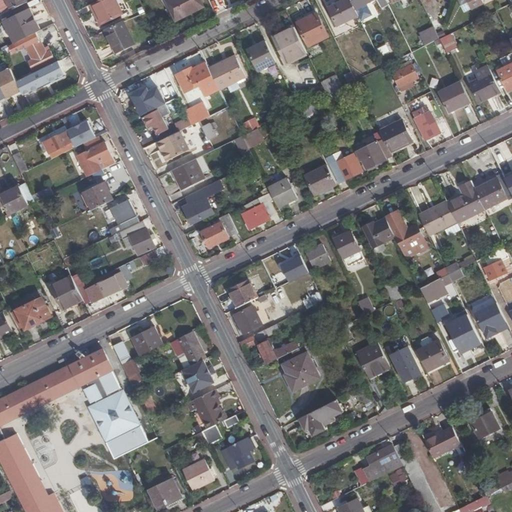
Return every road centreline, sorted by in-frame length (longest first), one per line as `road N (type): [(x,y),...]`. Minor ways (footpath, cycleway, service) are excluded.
road 1 (residential): [(195,279),(511,124)]
road 2 (residential): [(289,472),(511,363)]
road 3 (residential): [(0,375),(195,279)]
road 4 (residential): [(195,279),(100,86)]
road 5 (residential): [(289,472),(195,279)]
road 6 (residential): [(100,86),(275,0)]
